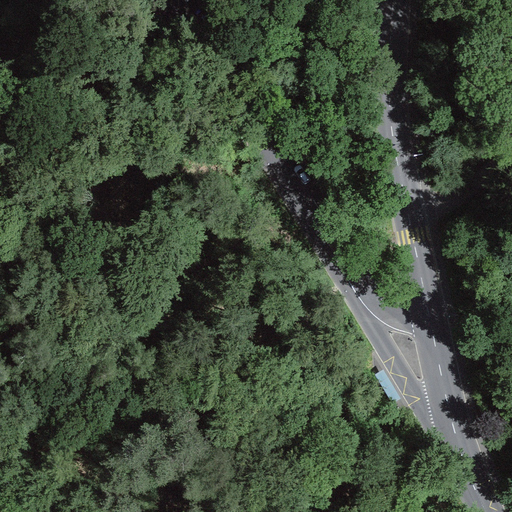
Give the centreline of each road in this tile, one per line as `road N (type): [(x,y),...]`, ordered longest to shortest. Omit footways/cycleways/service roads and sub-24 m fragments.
road 1 (residential): [(336,250),(181,0)]
road 2 (residential): [(430,321),(391,107)]
road 3 (residential): [(336,250),(403,382),(427,404),(449,408)]
road 4 (residential): [(430,321),(376,305),(336,250)]
